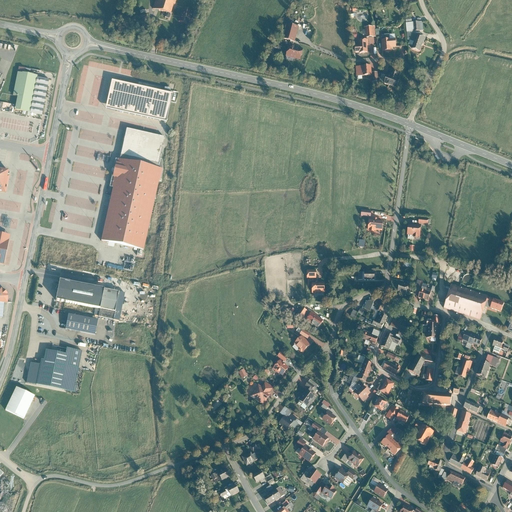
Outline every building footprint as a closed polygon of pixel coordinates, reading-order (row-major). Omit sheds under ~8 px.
[(165,18),(169,19),(170,15),(173,7),(174,7),(176,0),(155,0),(153,9),(166,13),(165,18)] [(182,9),(178,22),(189,25),(193,12),(182,9)] [(425,37),(424,37),(424,36),(420,35),(419,35),(417,34),(416,32),(424,31),(423,22),(406,23),(408,40),(414,42),(412,50),(420,52),(423,44),(424,45),(426,38),(425,37)] [(283,39),(295,43),(299,27),(287,24),(283,39)] [(366,38),(376,37),(375,27),(365,28),(366,38)] [(396,39),(390,40),(390,35),(382,35),(383,41),(382,41),(383,52),(393,51),(392,48),(397,48),(396,39)] [(360,54),(368,53),(368,46),(369,46),(368,40),(357,41),(357,46),(355,46),(356,53),(360,53),(360,54)] [(304,50),(289,46),(286,57),(301,61),(304,50)] [(372,83),(379,82),(378,73),(372,73),(372,66),(362,67),(363,77),(372,76),(372,83)] [(35,116),(43,117),(50,82),(38,79),(38,78),(25,75),(26,70),(20,69),(19,74),(18,74),(14,98),(18,99),(17,106),(16,112),(24,113),(23,117),(27,117),(26,118),(30,119),(30,118),(34,119),(35,116)] [(385,85),(398,89),(401,80),(399,80),(401,74),(392,71),(390,77),(388,76),(385,85)] [(127,86),(118,84),(111,83),(105,110),(165,124),(172,96),(127,86)] [(156,170),(163,138),(125,130),(119,161),(156,170)] [(156,170),(119,161),(100,242),(142,251),(161,171),(156,170)] [(0,192),(7,194),(11,176),(8,175),(9,170),(0,168),(0,192)] [(369,219),(368,230),(370,231),(370,232),(375,232),(375,231),(376,231),(376,230),(383,231),(384,221),(378,221),(378,220),(378,219),(374,219),(369,219)] [(416,225),(409,224),(408,235),(413,236),(412,237),(414,237),(414,238),(419,238),(419,237),(420,237),(422,225),(416,224),(416,225)] [(0,267),(1,268),(5,268),(12,237),(0,234),(0,267)] [(358,244),(361,248),(367,243),(364,239),(358,244)] [(307,270),(307,279),(317,279),(316,270),(307,270)] [(365,280),(375,280),(375,273),(369,273),(369,270),(365,270),(365,271),(358,271),(358,280),(365,280)] [(105,288),(59,281),(55,301),(100,308),(105,288)] [(316,283),(312,283),(312,294),(314,294),(318,294),(319,294),(319,293),(325,293),(325,284),(321,284),(321,283),(319,283),(319,282),(316,282),(316,283)] [(400,293),(406,295),(409,285),(405,284),(405,285),(403,284),(400,284),(398,291),(401,292),(400,293)] [(494,299),(488,297),(452,285),(444,308),(480,321),(487,302),(493,304),(491,309),(502,312),(505,303),(494,299)] [(419,298),(424,300),(427,288),(422,287),(419,298)] [(424,300),(429,301),(432,290),(427,288),(424,300)] [(364,309),(371,312),(376,301),(368,301),(364,309)] [(375,308),(373,312),(375,312),(372,320),(375,321),(373,326),(382,330),(388,317),(382,314),(386,305),(378,302),(375,308)] [(324,321),(317,316),(318,316),(312,312),(310,314),(308,312),(302,307),(301,309),(294,305),(292,308),(296,310),(294,314),(294,315),(295,316),(296,315),(297,316),(295,318),(302,322),(304,319),(306,320),(306,321),(312,325),(312,324),(318,329),(319,328),(324,321)] [(354,311),(350,317),(355,319),(359,313),(354,311)] [(67,330),(95,336),(98,321),(70,315),(67,330)] [(427,332),(427,339),(438,339),(439,325),(438,325),(439,316),(435,316),(435,320),(428,320),(428,325),(423,325),(423,326),(433,327),(433,328),(423,327),(423,332),(427,332)] [(398,330),(396,335),(397,336),(396,338),(387,334),(381,347),(390,351),(393,343),(399,346),(405,332),(400,329),(402,323),(394,320),(391,327),(398,330)] [(361,339),(376,345),(379,338),(378,338),(380,332),(374,330),(372,336),(370,335),(371,333),(365,331),(364,332),(362,332),(364,329),(359,327),(356,334),(362,337),(361,339)] [(308,340),(311,335),(303,330),(300,335),(308,340)] [(480,347),(483,339),(466,333),(465,334),(461,333),(458,341),(463,342),(463,341),(468,343),(466,348),(471,350),(473,345),(473,346),(474,344),(480,347)] [(294,345),(299,350),(299,351),(301,353),(303,353),(303,354),(311,345),(307,341),(305,339),(304,339),(302,336),(294,345)] [(504,342),(496,339),(493,346),(496,347),(494,351),(500,353),(501,349),(502,349),(504,350),(508,352),(510,346),(506,344),(505,347),(503,346),(504,342)] [(65,389),(73,354),(45,347),(37,382),(65,389)] [(421,373),(420,372),(426,361),(435,364),(437,358),(432,357),(434,351),(425,350),(424,354),(421,352),(418,357),(412,368),(411,367),(409,371),(419,377),(421,373)] [(278,357),(285,362),(288,358),(281,352),(278,357)] [(386,357),(395,361),(397,357),(389,353),(386,357)] [(219,358),(228,365),(230,362),(231,363),(233,361),(231,360),(230,361),(221,355),(219,358)] [(482,362),(477,375),(487,379),(491,366),(496,368),(498,363),(499,364),(500,360),(489,355),(486,363),(482,362)] [(456,374),(460,375),(459,376),(466,378),(468,371),(469,372),(473,362),(469,361),(470,358),(466,356),(465,360),(462,369),(458,368),(456,374)] [(278,374),(279,373),(283,376),(289,368),(285,365),(285,364),(281,360),(273,369),(278,374)] [(366,383),(368,379),(369,379),(374,365),(365,362),(360,376),(361,376),(359,380),(366,383)] [(384,370),(396,377),(400,370),(401,368),(398,366),(396,368),(387,363),(384,370)] [(426,380),(426,381),(432,382),(434,370),(428,369),(428,368),(425,367),(424,374),(422,373),(421,379),(423,379),(423,380),(426,380)] [(244,370),(243,368),(238,370),(239,372),(239,373),(242,380),(248,377),(244,370)] [(348,384),(352,386),(348,389),(349,390),(352,393),(356,390),(358,392),(355,394),(364,403),(369,398),(368,397),(371,394),(364,387),(366,383),(359,380),(350,377),(349,381),(348,384)] [(299,403),(301,404),(303,404),(308,408),(316,398),(312,395),(314,392),(319,386),(311,380),(305,387),(308,389),(299,401),(299,403)] [(383,388),(380,386),(378,391),(377,391),(379,392),(377,395),(379,397),(381,393),(388,397),(395,385),(387,380),(383,388)] [(250,397),(263,406),(264,403),(265,403),(272,394),(271,393),(274,388),(266,382),(262,388),(259,385),(250,397)] [(37,394),(20,386),(9,410),(26,418),(37,394)] [(454,396),(426,394),(425,405),(453,407),(454,396)] [(388,404),(380,399),(375,408),(383,412),(388,404)] [(465,408),(478,415),(479,412),(481,413),(484,409),(468,401),(465,408)] [(279,424),(288,430),(291,426),(295,429),(298,424),(301,426),(303,424),(300,422),(297,419),(291,415),(292,412),(285,407),(280,414),(284,417),(279,424)] [(396,416),(399,410),(393,407),(386,418),(387,418),(392,421),(395,416),(396,416)] [(406,424),(410,417),(404,414),(405,413),(401,411),(397,420),(400,422),(399,424),(404,427),(405,424),(406,424)] [(488,419),(506,427),(510,419),(502,415),(492,411),(488,419)] [(326,416),(322,413),(320,417),(323,419),(323,420),(331,426),(337,418),(328,412),(326,416)] [(463,413),(460,423),(458,432),(467,434),(469,426),(470,426),(472,416),(463,413)] [(323,448),(326,444),(327,445),(329,442),(328,441),(329,439),(325,436),(328,432),(322,428),(315,423),(308,419),(304,424),(306,425),(307,424),(312,428),(314,429),(309,436),(314,440),(313,441),(323,448)] [(423,427),(418,424),(415,430),(420,432),(415,441),(427,448),(435,433),(423,427)] [(392,437),(398,430),(394,427),(387,434),(389,435),(381,444),(386,448),(387,448),(391,452),(391,453),(395,457),(403,448),(399,444),(398,445),(393,440),(394,439),(392,437)] [(496,450),(499,451),(498,452),(505,455),(507,450),(508,450),(510,445),(511,446),(511,443),(511,434),(510,433),(509,435),(505,433),(501,442),(505,444),(503,448),(501,447),(500,448),(498,447),(496,450)] [(310,463),(317,454),(305,446),(307,443),(301,439),(299,442),(296,447),(298,449),(296,452),(300,455),(299,456),(310,463)] [(250,447),(253,453),(259,450),(256,444),(250,447)] [(349,461),(358,468),(365,459),(355,451),(350,459),(345,455),(342,460),(347,464),(349,461)] [(242,458),(247,467),(256,462),(256,461),(258,460),(255,454),(253,455),(251,453),(242,458)] [(450,463),(461,469),(464,464),(464,463),(466,460),(461,457),(460,459),(454,455),(450,463)] [(492,465),(499,469),(504,459),(497,456),(492,465)] [(461,469),(471,476),(475,470),(472,468),(475,463),(471,461),(467,466),(466,465),(467,463),(468,464),(470,460),(467,459),(465,462),(465,463),(464,464),(461,469)] [(434,471),(440,473),(444,463),(438,461),(437,463),(430,461),(428,466),(430,467),(429,469),(434,471)] [(476,477),(488,482),(492,472),(480,467),(476,477)] [(218,473),(222,481),(231,476),(227,468),(218,473)] [(315,484),(315,485),(322,476),(313,469),(309,475),(304,471),(302,475),(304,476),(301,480),(312,488),(315,484)] [(343,485),(349,478),(353,481),(357,475),(350,470),(347,474),(341,469),(334,479),(343,485)] [(268,483),(274,480),(271,475),(265,479),(261,471),(252,476),(257,484),(261,482),(262,484),(266,482),(265,479),(268,483)] [(451,472),(449,476),(445,473),(442,479),(443,479),(440,486),(443,487),(446,481),(447,481),(447,480),(454,484),(453,486),(460,490),(462,486),(463,486),(466,479),(451,472)] [(283,481),(274,486),(279,494),(287,489),(283,481)] [(511,485),(507,482),(502,489),(511,495),(509,496),(511,498),(511,485)] [(322,483),(319,487),(315,493),(312,497),(319,501),(321,498),(319,496),(323,490),(326,486),(322,483)] [(231,496),(240,492),(236,485),(228,489),(230,493),(228,494),(225,490),(219,493),(222,498),(228,495),(229,497),(231,496)] [(379,485),(374,493),(384,499),(389,491),(379,485)] [(332,500),(337,492),(335,490),(335,489),(331,487),(328,486),(322,494),(332,500)] [(263,498),(268,506),(282,498),(276,489),(270,493),(271,494),(263,498)] [(379,511),(384,505),(377,501),(378,498),(375,496),(374,499),(373,498),(367,507),(373,511),(372,511),(379,511)] [(283,509),(278,511),(288,511),(287,510),(291,507),(288,504),(287,502),(286,502),(283,505),(285,508),(283,509)]
